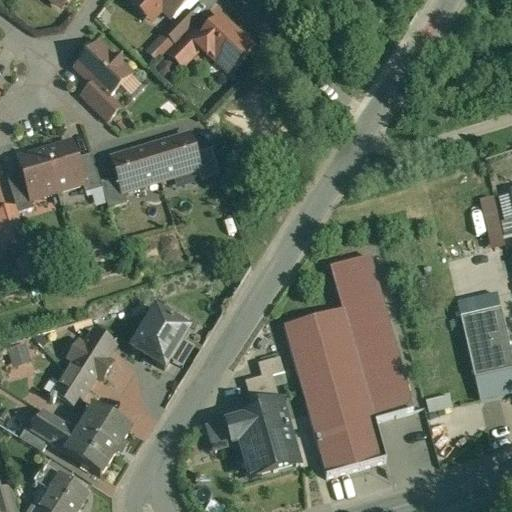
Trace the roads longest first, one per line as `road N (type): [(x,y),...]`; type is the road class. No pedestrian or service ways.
road 1 (residential): [(149,511),(151,447),(445,0)]
road 2 (residential): [(376,511),(511,471)]
